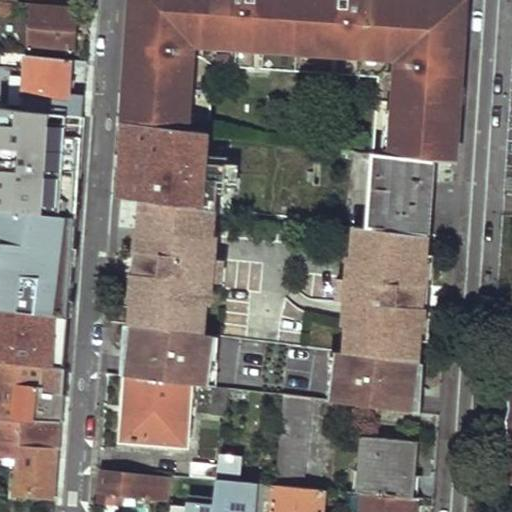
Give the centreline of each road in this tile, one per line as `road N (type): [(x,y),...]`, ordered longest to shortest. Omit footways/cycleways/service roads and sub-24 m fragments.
road 1 (residential): [(116,0),(75,511)]
road 2 (residential): [(457,511),(492,0)]
